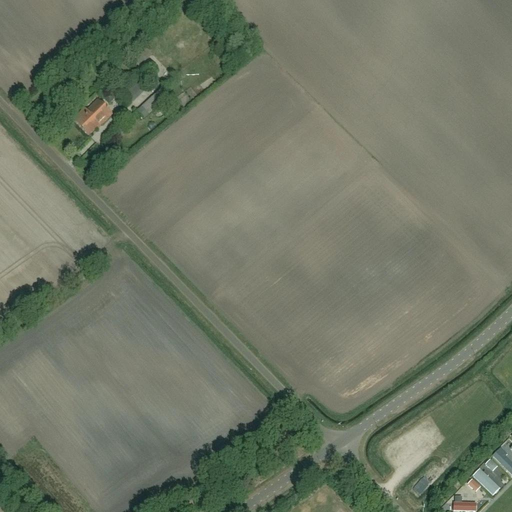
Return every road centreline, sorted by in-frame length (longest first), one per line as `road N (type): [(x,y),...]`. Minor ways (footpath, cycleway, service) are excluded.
road 1 (unclassified): [(334,446),(0,100)]
road 2 (unclassified): [(334,446),(511,312)]
